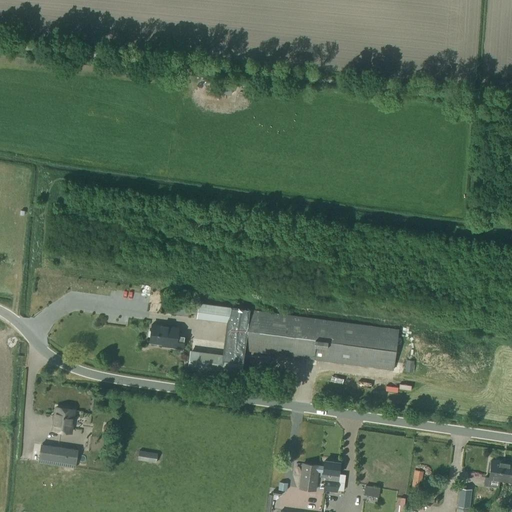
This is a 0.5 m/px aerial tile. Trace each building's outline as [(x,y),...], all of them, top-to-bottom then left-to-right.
[(144,292),(146,284),(138,282),(137,291),(144,292)] [(244,352),(249,312),(198,305),(196,320),(226,324),(223,357),(190,353),(187,375),(240,382),(244,352)] [(276,324),(262,322),(259,344),(273,346),(276,324)] [(151,326),(148,344),(167,346),(166,348),(182,350),(184,337),(177,336),(178,330),(151,326)] [(372,331),(360,329),(357,354),(368,356),(372,331)] [(337,336),(322,334),(320,356),(334,358),(337,336)] [(296,366),(298,349),(281,346),(278,363),(296,366)] [(314,368),(316,351),(298,349),(296,366),(314,368)] [(444,355),(443,368),(448,368),(446,380),(464,382),(468,358),(444,355)] [(392,387),(396,359),(378,356),(374,384),(392,387)] [(55,407),(52,430),(70,432),(73,410),(55,407)] [(103,430),(105,432),(108,433),(110,431),(111,428),(109,425),(106,425),(104,427),(103,430)] [(40,444),(37,462),(74,467),(77,450),(40,444)] [(138,450),(137,459),(155,462),(156,453),(138,450)] [(302,464),(298,490),(315,492),(318,473),(319,473),(319,478),(325,479),(323,492),(336,494),(337,483),(337,482),(338,476),(338,477),(340,464),(322,461),(321,466),(302,464)] [(511,464),(491,461),(489,479),(511,482),(511,464)] [(410,478),(419,479),(419,467),(411,466),(410,478)] [(418,489),(420,481),(413,480),(412,488),(418,489)] [(287,484),(279,483),(278,491),(286,492),(287,484)] [(366,487),(365,496),(379,498),(380,489),(366,487)] [(459,489),(455,511),(468,511),(471,491),(459,489)]
